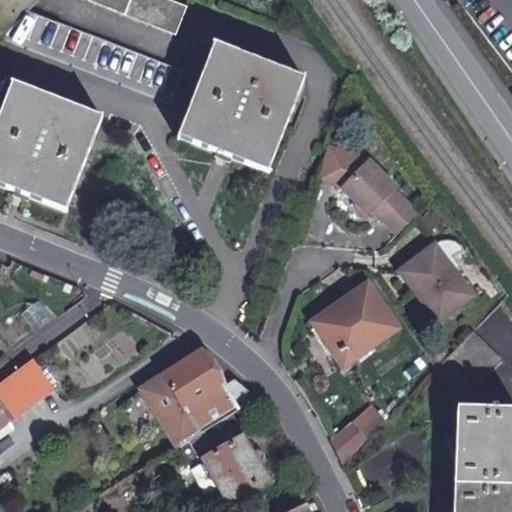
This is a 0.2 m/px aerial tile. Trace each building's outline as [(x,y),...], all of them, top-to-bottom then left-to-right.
[(186,4),(175,0),(95,0),(176,31),(186,4)] [(181,71),(24,11),(4,32),(171,98),(181,71)] [(303,79),(214,44),(213,47),(190,105),(183,124),(178,138),(217,153),(230,159),(268,172),(303,79)] [(101,119),(11,84),(0,111),(0,186),(65,211),(101,119)] [(369,162),(325,148),(314,181),(342,190),(369,216),(374,211),(398,235),(418,214),(395,192),(396,189),(369,162)] [(468,296),(431,245),(397,270),(434,321),(468,296)] [(400,331),(367,285),(311,322),(326,344),(333,339),(340,350),(333,355),(343,370),(400,331)] [(500,361),(472,334),(451,356),(479,383),(500,361)] [(340,350),(333,339),(326,344),(333,355),(340,350)] [(208,428),(231,414),(257,398),(235,380),(224,387),(201,351),(141,389),(176,447),(181,444),(208,428)] [(53,390),(32,359),(0,382),(0,428),(10,421),(12,420),(53,390)] [(371,406),(352,422),(366,440),(385,423),(371,406)] [(511,511),(511,411),(457,410),(456,442),(456,457),(453,511),(511,511)] [(244,438),(231,414),(208,428),(220,450),(204,459),(205,460),(190,469),(200,487),(215,478),(229,503),(267,481),(242,439),(244,438)] [(0,440),(16,430),(10,421),(0,428),(0,440)] [(342,464),(366,440),(352,422),(330,442),(342,464)]
